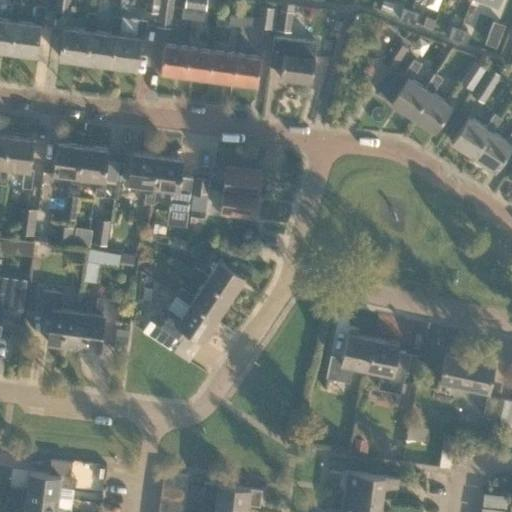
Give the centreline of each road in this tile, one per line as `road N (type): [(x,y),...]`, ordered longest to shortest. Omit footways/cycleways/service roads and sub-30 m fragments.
road 1 (residential): [(323,139),(0,98)]
road 2 (residential): [(511,322),(291,273)]
road 3 (residential): [(151,413),(197,412),(291,273)]
road 4 (residential): [(511,219),(397,150),(323,139)]
road 5 (residential): [(0,390),(151,413)]
road 6 (residential): [(291,273),(323,139)]
